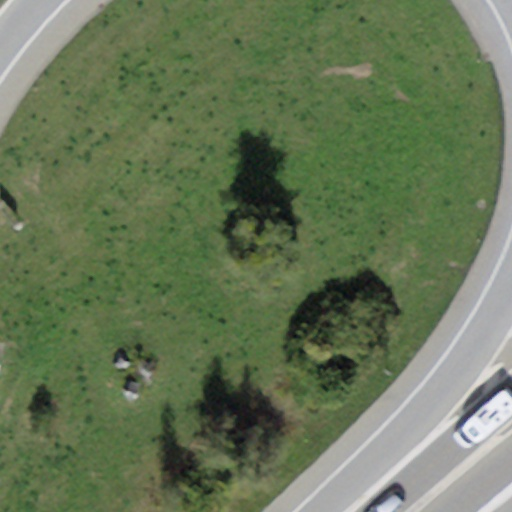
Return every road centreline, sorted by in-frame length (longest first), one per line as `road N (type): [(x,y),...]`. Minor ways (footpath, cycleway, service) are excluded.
road 1 (trunk): [(511,278),(375,511)]
road 2 (trunk): [(511,402),(402,511)]
